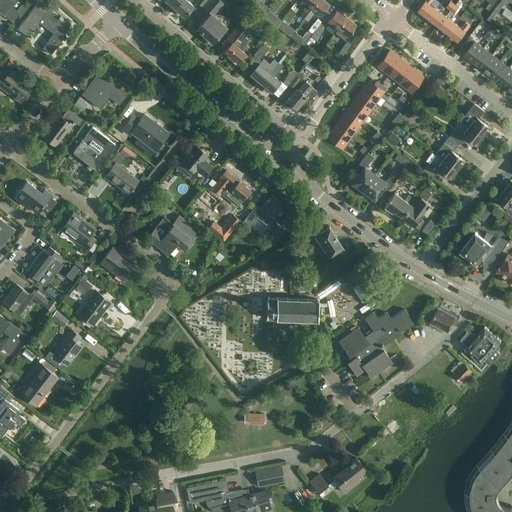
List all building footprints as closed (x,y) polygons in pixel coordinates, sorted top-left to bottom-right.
[(0,0),(0,12),(4,15),(15,0),(0,0)] [(181,0),(174,8),(184,16),(193,6),(187,1),(188,0),(181,0)] [(210,14),(197,28),(206,37),(202,41),(209,47),(212,43),(227,26),(214,15),(224,4),(219,0),(206,0),(201,6),(202,7),(210,14)] [(255,0),(250,6),(257,12),(263,5),(256,0),(255,0)] [(324,0),(318,0),(311,8),(307,13),(304,10),(300,15),(307,21),(315,11),(315,12),(314,14),(318,16),(320,15),(321,16),(330,4),(324,0)] [(311,8),(318,0),(301,0),(311,8)] [(429,18),(437,9),(430,4),(432,0),(425,0),(418,10),(429,18)] [(450,11),(455,4),(457,2),(454,0),(451,0),(446,7),(450,11)] [(496,7),(499,10),(504,3),(501,1),(496,7)] [(50,11),(37,2),(18,29),(28,37),(39,22),(54,33),(43,48),(51,54),(63,38),(61,36),(70,24),(51,10),(50,11)] [(455,4),(450,11),(454,13),(459,7),(455,4)] [(247,5),(244,9),(249,13),(252,9),(247,5)] [(490,21),(499,10),(496,7),(487,18),(490,21)] [(336,9),(327,21),(338,29),(347,17),(336,9)] [(439,25),(448,13),(445,10),(443,13),(437,9),(429,18),(439,25)] [(16,10),(10,19),(13,21),(19,13),(17,11),(16,10)] [(268,10),(263,16),(276,26),(280,20),(268,10)] [(449,33),(457,24),(449,18),(451,15),(448,13),(439,25),(449,33)] [(338,29),(335,33),(339,36),(344,40),(347,36),(356,25),(347,18),(347,17),(338,29)] [(309,38),(320,23),(316,19),(308,30),(309,30),(307,32),(309,33),(307,36),(309,38)] [(457,24),(449,33),(458,41),(466,30),(470,25),(466,22),(461,28),(457,24)] [(239,63),(247,54),(243,50),(249,40),(246,38),(250,33),(239,23),(226,38),(231,43),(224,51),(228,54),(226,55),(232,60),(233,58),(239,63)] [(288,25),(283,31),(284,31),(289,36),(294,30),(288,25)] [(484,36),(488,40),(493,35),(488,31),(484,36)] [(260,37),(256,42),(260,45),(264,40),(260,37)] [(346,40),(338,51),(342,54),(350,44),(346,40)] [(472,62),(483,47),(474,40),(464,55),(472,62)] [(263,43),(254,54),(259,58),(261,56),(267,49),(269,47),(263,43)] [(481,68),(492,54),(483,47),(472,62),(481,68)] [(389,50),(377,66),(388,74),(401,59),(389,50)] [(490,75),(501,61),(492,54),(481,68),(490,75)] [(258,63),(249,74),(260,83),(269,72),(278,61),(273,57),(269,63),(263,58),(258,63)] [(401,59),(388,74),(400,83),(412,68),(401,59)] [(269,72),(260,83),(271,92),(272,91),(280,81),(274,76),(283,65),(278,62),(278,61),(269,72)] [(498,81),(509,67),(501,61),(490,75),(498,81)] [(306,64),(303,68),(309,73),(312,69),(306,64)] [(507,88),(511,81),(511,69),(509,67),(498,81),(507,88)] [(412,68),(400,83),(403,86),(411,92),(423,76),(414,70),(412,68)] [(33,86),(11,69),(6,76),(1,72),(0,73),(0,86),(21,102),(33,86)] [(290,82),(296,75),(295,75),(296,74),(291,70),(285,78),(290,82)] [(296,75),(290,82),(290,83),(286,88),(290,91),(302,78),(303,76),(299,72),(296,76),(296,75)] [(114,85),(98,73),(82,94),(101,108),(109,96),(119,104),(128,92),(116,82),(114,85)] [(438,86),(443,80),(438,76),(433,82),(438,86)] [(368,80),(359,92),(375,103),(383,91),(379,88),(374,84),(368,80)] [(317,91),(305,81),(298,90),(296,88),(286,101),(285,104),(293,111),(296,108),(302,113),(315,99),(312,97),(317,91)] [(359,92),(351,103),(367,114),(375,103),(359,92)] [(351,103),(343,114),(359,125),(367,114),(351,103)] [(461,120),(467,125),(483,137),(490,128),(478,118),(483,111),(484,111),(474,103),(470,108),(461,120)] [(83,119),(68,108),(62,117),(59,114),(52,122),(49,126),(49,127),(42,136),(55,146),(72,124),(71,124),(73,121),(78,125),(83,119)] [(408,109),(404,114),(408,118),(412,113),(408,109)] [(92,110),(88,114),(94,118),(97,114),(92,110)] [(120,114),(116,119),(120,122),(124,117),(120,114)] [(169,132),(145,114),(140,120),(133,115),(123,129),(130,135),(132,132),(156,150),(169,132)] [(343,114),(335,125),(350,137),(359,125),(343,114)] [(327,135),(327,136),(326,136),(342,148),(343,147),(350,137),(335,125),(327,135)] [(476,146),(483,137),(467,125),(460,134),(458,136),(452,132),(448,136),(458,144),(464,136),(476,146)] [(92,126),(73,152),(87,163),(93,156),(96,151),(88,145),(91,140),(102,148),(94,158),(100,162),(115,143),(92,126)] [(379,126),(373,132),(377,135),(383,129),(379,126)] [(391,132),(386,139),(394,145),(399,139),(391,132)] [(454,150),(458,144),(448,136),(435,153),(441,158),(441,157),(457,170),(464,161),(452,151),(453,149),(454,150)] [(201,149),(196,145),(183,161),(194,171),(196,169),(204,175),(212,166),(206,161),(205,162),(203,161),(208,154),(207,153),(207,151),(203,147),(201,149)] [(362,191),(375,174),(365,167),(373,156),(367,152),(355,167),(360,171),(351,182),(362,191)] [(114,155),(102,172),(106,175),(105,176),(128,193),(131,189),(133,190),(134,188),(133,187),(138,180),(119,165),(122,161),(114,155)] [(451,179),(457,170),(441,157),(441,158),(434,167),(435,167),(432,170),(426,165),(423,170),(432,177),(438,170),(451,179)] [(410,163),(404,171),(409,175),(416,167),(410,163)] [(250,190),(238,180),(226,169),(219,178),(220,178),(211,188),(220,195),(228,186),(232,189),(231,190),(242,200),(250,190)] [(375,174),(362,191),(374,200),(382,188),(387,192),(399,176),(393,171),(385,182),(375,174)] [(41,193),(26,181),(19,191),(17,190),(15,194),(16,195),(14,197),(23,204),(24,203),(37,213),(51,194),(44,189),(41,193)] [(164,194),(168,190),(160,183),(157,188),(164,194)] [(511,194),(504,188),(497,197),(509,206),(505,211),(511,216),(511,194)] [(411,205),(401,217),(418,230),(423,221),(419,217),(423,213),(422,212),(429,203),(425,201),(431,193),(425,189),(420,196),(420,197),(421,198),(414,207),(411,205)] [(421,198),(420,197),(417,201),(408,194),(405,199),(395,192),(384,206),(391,212),(392,210),(401,217),(411,205),(414,207),(421,198)] [(275,219),(286,206),(271,193),(260,207),(257,204),(244,220),(250,225),(257,217),(266,225),(269,224),(274,218),(275,219)] [(190,207),(186,213),(192,217),(196,211),(190,207)] [(84,254),(95,240),(91,236),(96,230),(73,212),(62,228),(84,245),(80,250),(84,254)] [(43,215),(39,221),(45,226),(49,220),(43,215)] [(229,235),(241,222),(233,215),(221,228),(229,235)] [(155,229),(147,238),(161,248),(168,254),(172,248),(177,243),(183,249),(192,238),(192,237),(173,222),(165,216),(155,228),(155,229)] [(0,244),(2,246),(14,230),(0,218),(0,244)] [(428,220),(421,231),(423,232),(427,235),(432,229),(435,225),(428,220)] [(213,221),(207,229),(223,243),(229,235),(221,228),(213,221)] [(273,236),(281,226),(275,221),(267,231),(273,236)] [(328,257),(343,247),(329,226),(314,236),(328,257)] [(484,238),(475,232),(461,251),(477,263),(481,258),(490,265),(489,266),(490,266),(510,240),(487,232),(484,238)] [(294,246),(292,243),(286,246),(288,249),(287,250),(291,256),(302,249),(298,243),(294,246)] [(123,280),(130,272),(129,271),(133,266),(119,256),(123,251),(114,244),(100,262),(123,280)] [(26,271),(27,272),(36,279),(38,281),(47,269),(55,258),(56,259),(60,255),(52,248),(49,247),(48,248),(46,251),(42,249),(26,271)] [(223,247),(218,253),(224,257),(229,251),(223,247)] [(511,255),(509,253),(497,271),(507,278),(508,280),(511,283),(511,255)] [(73,264),(66,275),(72,279),(79,269),(73,264)] [(81,277),(77,282),(88,290),(92,285),(85,280),(81,277)] [(17,283),(3,302),(14,310),(15,311),(19,314),(33,296),(45,305),(49,300),(34,289),(31,294),(29,293),(28,292),(17,283)] [(47,287),(44,291),(54,298),(57,295),(47,287)] [(109,309),(113,304),(96,290),(78,314),(93,325),(106,307),(109,309)] [(269,299),(269,297),(268,297),(267,298),(266,319),(267,319),(267,320),(268,320),(268,318),(275,318),(275,319),(317,321),(318,312),(321,312),(321,306),(318,306),(318,299),(276,298),(276,299),(269,299)] [(51,298),(45,307),(46,308),(50,311),(54,306),(56,302),(51,298)] [(444,310),(439,307),(429,325),(442,332),(443,328),(448,331),(452,323),(455,324),(460,316),(459,317),(456,315),(456,314),(452,312),(452,313),(445,309),(444,310)] [(412,322),(403,309),(390,318),(386,311),(377,317),(373,311),(364,317),(373,330),(370,332),(369,330),(365,333),(367,335),(364,336),(358,327),(338,341),(349,357),(350,356),(352,359),(347,362),(356,375),(365,369),(371,377),(392,362),(381,347),(401,333),(399,331),(412,322)] [(63,327),(68,319),(56,310),(50,318),(63,327)] [(23,334),(0,316),(0,331),(2,329),(10,336),(2,346),(10,352),(23,334)] [(501,340),(485,326),(476,336),(469,329),(461,339),(468,345),(465,349),(481,363),(501,340)] [(49,351),(44,357),(61,369),(66,363),(67,364),(82,345),(76,341),(80,336),(70,329),(66,334),(67,335),(53,354),(49,351)] [(56,369),(45,360),(41,364),(40,363),(35,369),(37,371),(20,393),(36,405),(58,377),(53,373),(56,369)] [(450,370),(454,374),(462,382),(472,371),(473,371),(465,363),(461,360),(450,370)] [(20,426),(25,419),(19,414),(21,412),(8,401),(13,395),(0,385),(0,386),(0,385),(0,398),(3,400),(0,404),(0,437),(1,438),(8,428),(9,429),(15,422),(20,426)] [(251,414),(250,414),(250,423),(251,423),(263,423),(263,414),(251,414)] [(401,419),(387,429),(402,447),(410,440),(403,431),(408,426),(401,419)] [(511,425),(511,426),(503,438),(493,450),(488,457),(480,465),(476,469),(471,477),(469,482),(468,488),(467,493),(467,499),(468,504),(470,511),(511,511),(511,510),(511,508),(510,508),(508,508),(505,508),(503,507),(502,508),(500,506),(498,504),(496,503),(495,501),(494,498),(497,498),(497,495),(497,493),(498,490),(496,489),(499,484),(511,470),(511,425)] [(383,428),(378,433),(382,438),(388,434),(383,428)] [(356,458),(332,477),(334,479),(337,483),(344,492),(359,480),(357,477),(366,470),(356,458)] [(258,486),(282,481),(279,468),(255,473),(258,486)] [(311,480),(310,481),(318,492),(327,484),(319,474),(311,480)] [(226,479),(187,488),(189,499),(204,496),(205,498),(205,501),(207,504),(211,509),(215,511),(248,511),(269,506),(265,491),(249,495),(248,488),(229,493),(226,479)] [(158,503),(139,506),(140,511),(171,511),(170,508),(175,507),(172,491),(157,494),(158,503)]
